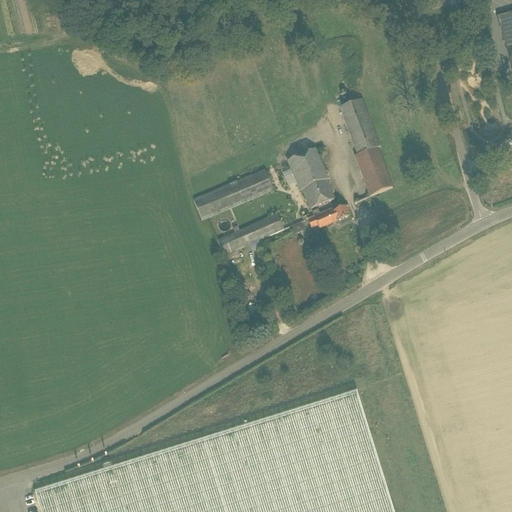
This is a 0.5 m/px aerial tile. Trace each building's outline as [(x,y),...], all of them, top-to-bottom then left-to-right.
[(362,101),(340,109),(358,156),(353,158),(370,198),(392,188),(377,149),(381,148),(362,101)] [(303,191),(311,210),(334,200),(326,181),(328,180),(315,150),(288,162),(301,192),(303,191)] [(202,221),(207,219),(274,191),(265,171),(194,202),(202,221)] [(312,213),(314,217),(308,220),(311,229),(318,226),(319,229),(337,222),(337,223),(349,217),(345,208),(345,207),(333,213),(332,210),(320,215),(318,211),(312,213)] [(278,216),(217,242),(224,257),(284,230),(278,216)] [(296,234),(304,230),(300,222),(292,227),(296,234)] [(41,511),(393,511),(357,393),(35,493),(41,511)]
